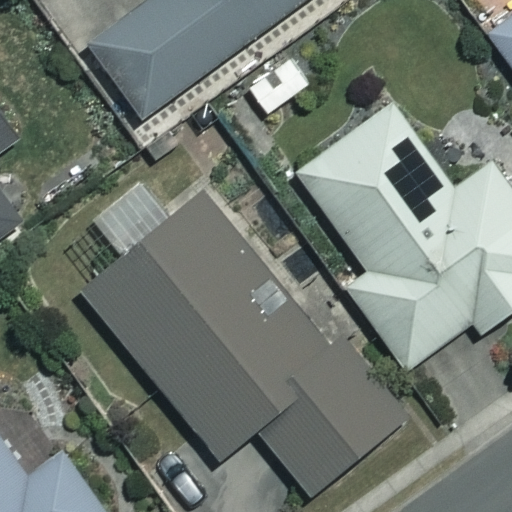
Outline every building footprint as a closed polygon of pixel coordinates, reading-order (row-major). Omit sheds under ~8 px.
[(147,0),(86,44),(138,116),(298,0),(147,0)] [(511,10),(484,31),(511,69),(511,10)] [(451,190),(385,107),(294,178),(365,269),(344,286),(408,368),(472,318),(480,329),(511,304),(511,194),(487,162),(451,190)] [(0,236),(14,227),(0,205),(0,153),(14,144),(0,124),(0,236)] [(175,214),(149,179),(100,217),(124,249),(79,283),(211,457),(249,429),(299,495),(395,422),(334,341),(322,350),(277,290),(254,307),(241,291),(264,274),(203,193),(175,214)] [(0,511),(101,511),(64,456),(27,480),(0,440),(0,511)]
